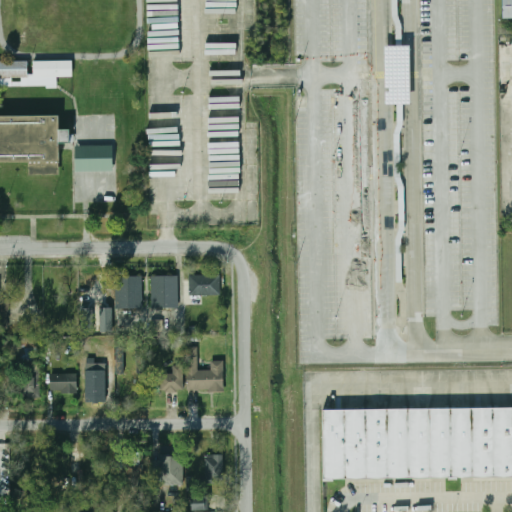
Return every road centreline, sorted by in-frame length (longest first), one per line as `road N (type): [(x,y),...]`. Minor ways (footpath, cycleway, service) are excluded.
road 1 (residential): [(247,511),(243,271),(222,247),(167,247)]
road 2 (residential): [(244,424),(0,426)]
road 3 (residential): [(167,247),(0,249)]
